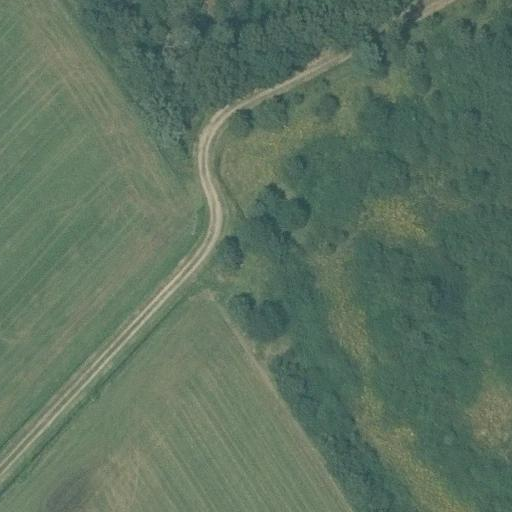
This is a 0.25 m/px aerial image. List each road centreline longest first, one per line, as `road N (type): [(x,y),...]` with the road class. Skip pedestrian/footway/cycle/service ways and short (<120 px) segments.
road 1 (track): [(0,471),(199,259),(215,218),(203,171)]
road 2 (track): [(203,171),(207,135),(230,109),(437,0)]
